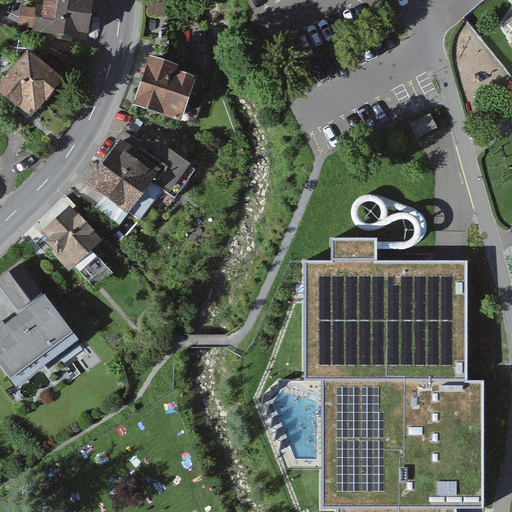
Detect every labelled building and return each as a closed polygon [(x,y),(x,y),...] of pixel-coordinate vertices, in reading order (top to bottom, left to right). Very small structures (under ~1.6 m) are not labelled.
[(94,0),(55,0),(50,32),(89,38),(94,0)] [(60,81),(26,53),(0,83),(0,94),(28,118),(35,110),(60,81)] [(152,62),(138,104),(192,122),(206,80),(152,62)] [(430,115),(410,125),(418,140),(437,129),(430,115)] [(124,145),(93,186),(135,216),(165,175),(124,145)] [(78,207),(44,235),(75,272),(109,243),(78,207)] [(323,398),(321,461),(321,509),(336,509),(335,511),(457,511),(458,509),(486,509),(486,381),(468,381),(469,261),(376,261),(376,248),(376,240),(330,240),(329,261),(303,261),(304,381),(323,381),(323,398)] [(0,332),(0,361),(18,383),(78,334),(22,265),(1,283),(25,313),(0,332)]
